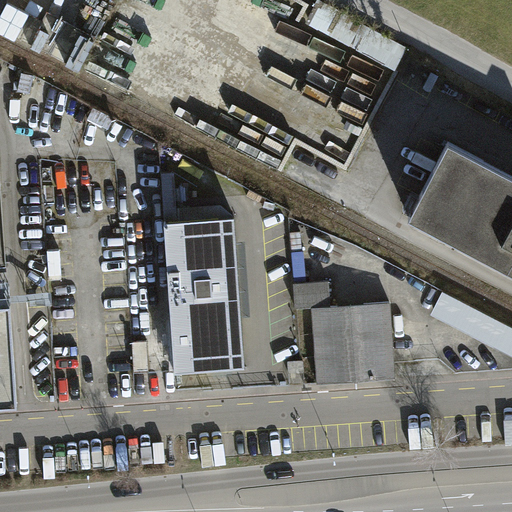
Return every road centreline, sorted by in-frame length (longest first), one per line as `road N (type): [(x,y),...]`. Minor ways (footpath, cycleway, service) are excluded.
road 1 (unclassified): [(0,432),(511,393)]
road 2 (primary): [(511,455),(238,479),(123,511)]
road 3 (unclassified): [(349,0),(511,92)]
road 4 (primary): [(379,511),(511,504)]
